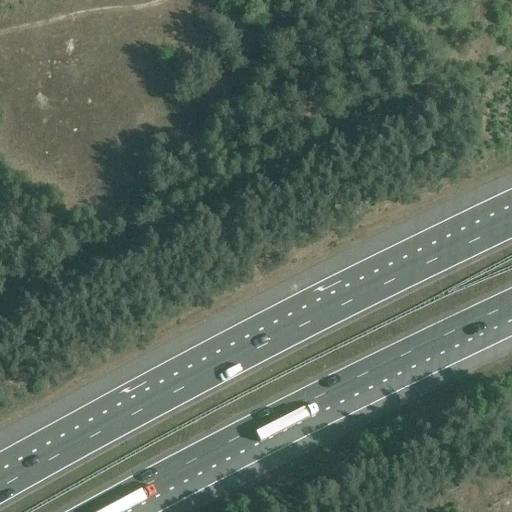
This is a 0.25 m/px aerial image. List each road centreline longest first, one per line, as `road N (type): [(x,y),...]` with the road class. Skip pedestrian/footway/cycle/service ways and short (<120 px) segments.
road 1 (motorway): [(511,211),(0,473)]
road 2 (motorway): [(116,511),(511,310)]
